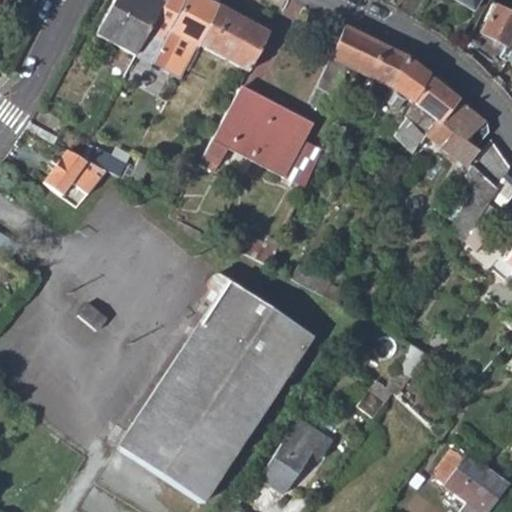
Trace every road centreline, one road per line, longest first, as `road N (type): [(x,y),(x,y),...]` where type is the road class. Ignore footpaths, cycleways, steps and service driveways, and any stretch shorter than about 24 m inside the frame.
road 1 (residential): [(316,0),(408,39),(474,90),(511,143)]
road 2 (residential): [(0,136),(37,92),(80,0)]
